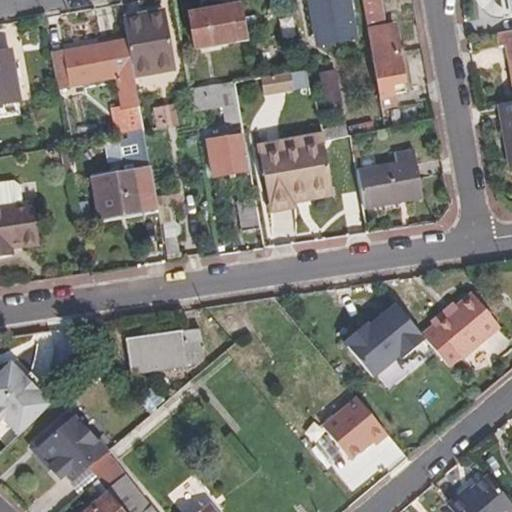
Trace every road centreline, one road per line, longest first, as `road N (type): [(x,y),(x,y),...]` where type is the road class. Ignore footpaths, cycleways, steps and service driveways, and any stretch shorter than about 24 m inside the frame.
road 1 (unclassified): [(0,315),(477,243)]
road 2 (residential): [(434,0),(477,243)]
road 3 (unclassified): [(368,511),(511,389)]
